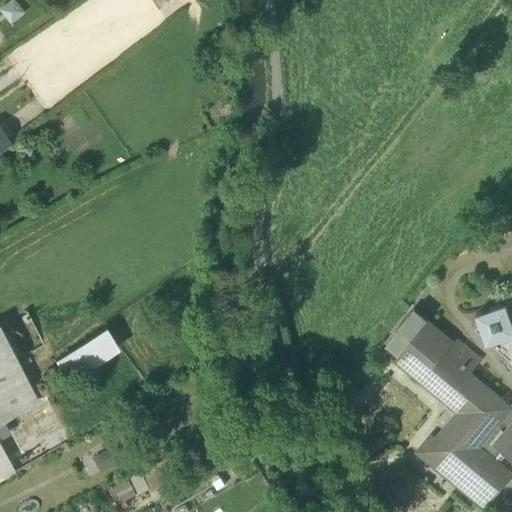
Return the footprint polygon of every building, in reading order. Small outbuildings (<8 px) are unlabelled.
[(13,0),(2,9),(14,24),(28,12),(18,0),(13,0)] [(0,150),(8,145),(0,131),(0,150)] [(511,317),(507,303),(477,313),(487,343),(492,341),(511,358),(511,356),(511,317)] [(428,322),(395,361),(420,383),(453,343),(428,322)] [(68,384),(120,350),(105,328),(104,328),(54,362),(68,384)] [(0,423),(36,402),(0,332),(0,423)] [(453,343),(420,383),(465,420),(457,430),(449,423),(425,453),(436,463),(433,468),(484,510),(506,484),(498,478),(505,470),(496,462),(502,454),(511,461),(511,404),(510,407),(470,373),(481,360),(456,339),(453,343)] [(0,481),(13,474),(0,449),(0,481)] [(119,505),(139,497),(133,482),(113,490),(119,505)]
